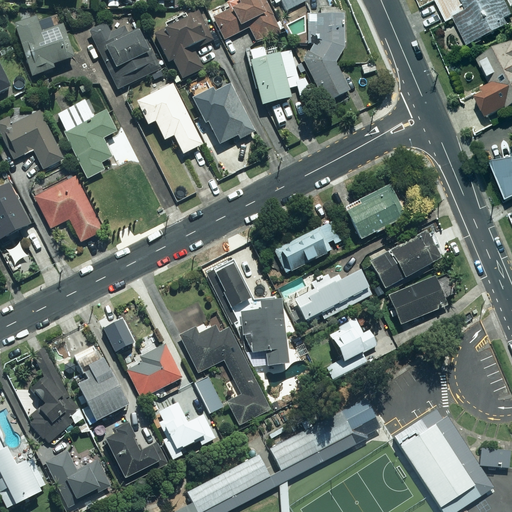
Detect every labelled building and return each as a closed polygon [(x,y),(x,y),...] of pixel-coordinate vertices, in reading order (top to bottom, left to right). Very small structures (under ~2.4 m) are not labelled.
[(264,0),(231,0),(211,11),(214,17),(211,19),(225,44),(247,31),(244,27),(250,24),(257,41),(280,32),(270,6),(268,6),(264,0)] [(297,13),(294,8),(306,2),(304,0),(279,0),(286,12),(289,18),(297,13)] [(433,0),(445,25),(455,20),(467,47),(509,28),(506,20),(511,18),(503,0),(433,0)] [(190,49),(213,38),(198,9),(165,26),(166,29),(154,35),(178,82),(201,71),(190,49)] [(304,31),(304,37),(308,37),(308,49),(309,49),(301,64),(323,104),(349,90),(335,65),(342,50),(343,18),(305,16),(305,17),(304,31)] [(33,20),(11,28),(30,79),(53,71),(52,68),(71,61),(59,28),(39,35),(33,20)] [(128,34),(126,25),(111,34),(105,24),(88,33),(119,90),(160,68),(138,28),(128,34)] [(511,43),(477,61),(489,86),(478,91),(481,96),(473,100),(484,122),(511,108),(511,43)] [(275,46),(245,55),(261,109),(290,101),(288,92),(300,88),(291,53),(278,56),(275,46)] [(0,94),(8,90),(0,74),(0,94)] [(370,82),(357,87),(366,105),(378,99),(370,82)] [(237,144),(257,134),(232,83),(214,91),(212,88),(193,97),(218,148),(235,140),(237,144)] [(147,129),(152,125),(163,143),(171,138),(183,158),(206,144),(168,84),(133,106),(147,129)] [(108,102),(97,85),(84,94),(95,111),(108,102)] [(57,114),(84,181),(105,173),(102,166),(112,162),(104,143),(115,139),(105,114),(89,120),(83,104),(57,114)] [(61,161),(60,155),(39,112),(0,131),(14,160),(32,152),(41,171),(61,161)] [(511,150),(511,156),(489,167),(505,202),(511,198),(511,146),(511,147),(511,150)] [(103,234),(73,178),(32,200),(49,232),(69,221),(82,245),(103,234)] [(0,239),(29,225),(9,184),(0,187),(0,239)] [(405,219),(389,186),(356,202),(359,207),(344,214),(357,242),(405,219)] [(333,222),(273,250),(284,275),(329,254),(325,246),(332,243),(333,246),(342,241),(333,222)] [(438,259),(424,234),(382,257),(378,249),(365,256),(384,290),(438,259)] [(229,267),(213,276),(222,293),(220,294),(228,311),(247,302),(229,267)] [(323,321),(371,297),(359,274),(341,283),(338,277),(329,282),(326,277),(319,280),(317,278),(309,282),(315,294),(293,305),(303,324),(320,315),(323,321)] [(425,325),(422,317),(446,308),(434,278),(387,298),(392,312),(389,313),(391,319),(395,317),(398,327),(402,335),(425,325)] [(287,367),(279,303),(259,305),(260,314),(237,317),(240,338),(247,337),(250,358),(263,356),(265,370),(287,367)] [(327,337),(340,362),(326,369),(332,381),(344,374),(342,370),(348,367),(346,363),(377,346),(369,331),(362,334),(355,320),(335,330),(336,332),(327,337)] [(132,342),(123,323),(106,332),(116,350),(132,342)] [(232,395),(223,399),(237,426),(267,411),(227,330),(217,334),(214,328),(199,335),(196,329),(178,337),(195,375),(223,362),(233,381),(227,384),(232,395)] [(182,380),(164,345),(137,359),(141,365),(126,373),(141,400),(182,380)] [(91,349),(74,358),(80,369),(97,361),(91,349)] [(77,371),(71,359),(60,364),(66,376),(77,371)] [(28,425),(46,445),(80,415),(49,360),(39,365),(46,377),(30,392),(42,406),(28,419),(31,422),(28,425)] [(125,409),(101,362),(83,371),(88,381),(74,388),(85,410),(81,412),(86,422),(91,420),(94,425),(125,409)] [(223,408),(208,379),(195,386),(209,414),(223,408)] [(271,449),(287,480),(368,438),(366,433),(378,427),(365,401),(271,449)] [(187,424),(177,404),(158,413),(162,422),(158,424),(165,440),(162,442),(171,461),(182,456),(180,451),(196,443),(199,448),(215,441),(203,416),(187,424)] [(438,408),(389,441),(437,511),(453,511),(492,486),(438,408)] [(123,482),(158,463),(150,448),(137,455),(130,442),(134,440),(129,431),(131,430),(127,423),(112,431),(110,427),(97,434),(123,482)] [(0,495),(8,510),(38,494),(37,491),(44,487),(30,461),(13,470),(0,446),(0,441),(3,440),(0,435),(0,495)] [(67,453),(44,464),(66,509),(79,503),(78,501),(108,486),(97,462),(76,472),(67,453)] [(257,453),(189,489),(196,500),(173,511),(201,511),(269,476),(257,453)]
